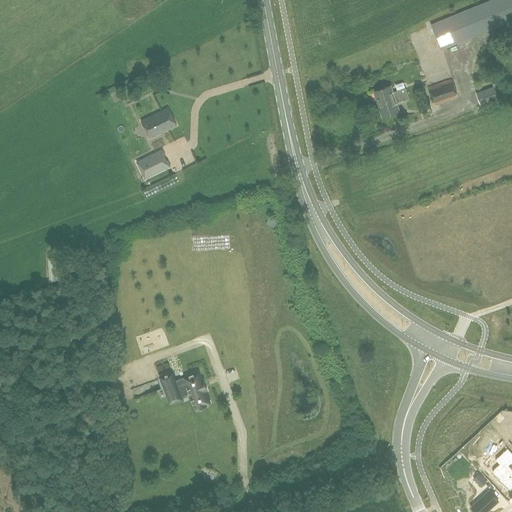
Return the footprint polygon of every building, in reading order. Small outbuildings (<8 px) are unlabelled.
[(441,49),(511,19),(511,0),(491,0),(431,25),(441,49)] [(480,105),(508,94),(502,79),(492,83),(493,86),(476,93),(480,105)] [(434,106),(458,98),(452,80),(428,87),(434,106)] [(378,104),(407,94),(405,88),(393,92),(390,85),(373,91),(378,104)] [(407,94),(378,104),(382,117),(399,111),(396,103),(409,99),(407,94)] [(149,139),(176,125),(167,107),(140,121),(149,139)] [(150,148),(154,146),(149,138),(145,141),(150,148)] [(144,179),(170,166),(167,161),(164,162),(162,156),(164,155),(161,150),(145,157),(148,164),(139,168),(144,179)] [(170,403),(191,395),(192,399),(191,400),(193,404),(194,404),(196,410),(206,406),(205,404),(209,402),(205,391),(206,390),(203,380),(201,381),(198,373),(175,381),(172,373),(160,377),(170,403)] [(499,464),(492,471),(510,490),(511,488),(511,469),(511,467),(509,465),(511,462),(511,452),(507,448),(495,459),(499,464)] [(475,511),(486,511),(498,501),(489,491),(471,507),(475,511)]
